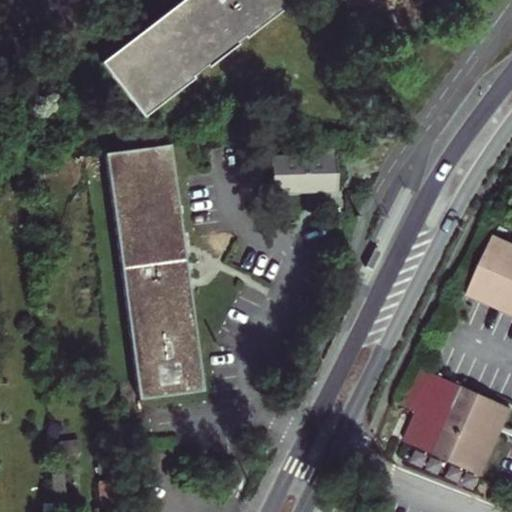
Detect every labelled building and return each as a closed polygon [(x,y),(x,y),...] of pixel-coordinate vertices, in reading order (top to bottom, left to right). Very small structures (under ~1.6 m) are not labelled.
[(137,111),(282,0),(166,0),(94,55),(137,111)] [(166,138),(101,147),(130,392),(196,384),(166,138)] [(336,190),(336,150),(272,151),(272,191),(336,190)] [(511,242),(488,231),(459,290),(511,314),(511,242)] [(502,402),(440,374),(422,411),(430,415),(417,445),(471,469),(502,402)] [(112,469),(91,471),(94,499),(115,497),(112,469)]
